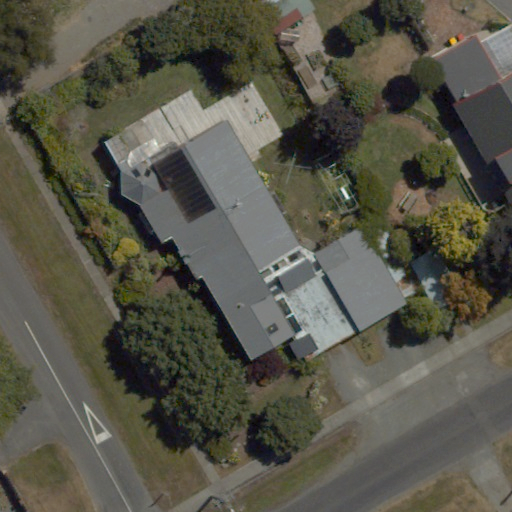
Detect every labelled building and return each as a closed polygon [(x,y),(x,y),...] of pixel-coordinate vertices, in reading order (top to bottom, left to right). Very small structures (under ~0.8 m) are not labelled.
[(107,0),(99,8),(119,31),(155,0),(107,0)] [(260,0),(272,16),(294,0),(260,0)] [(314,13),(265,44),(309,112),(357,81),(314,13)] [(511,67),(447,106),(510,211),(511,209),(511,67)] [(99,147),(155,250),(174,240),(242,364),(294,336),(305,353),(404,299),(367,233),(311,261),(233,122),(180,150),(160,113),(99,147)]
